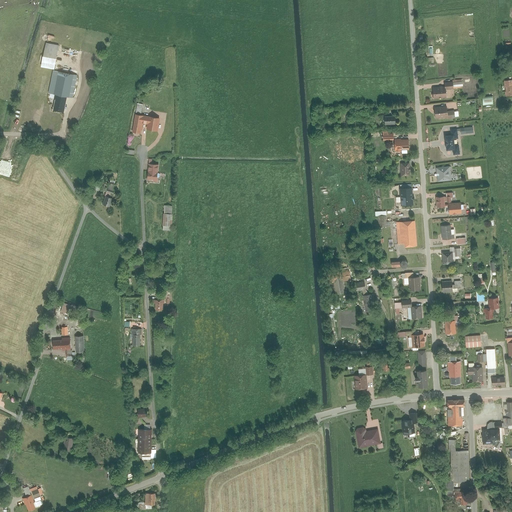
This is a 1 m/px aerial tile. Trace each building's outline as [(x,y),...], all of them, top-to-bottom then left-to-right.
[(47,42),(42,67),(53,70),(58,45),(47,42)] [(78,75),(54,70),(49,95),(56,96),(54,108),(64,110),(67,97),(74,98),(78,75)] [(447,87),(434,88),(435,98),(448,97),(447,89),(447,87)] [(495,96),(484,97),(485,104),(495,103),(495,96)] [(449,106),(436,108),(437,118),(450,116),(450,111),(449,106)] [(144,116),(135,115),(132,132),(141,134),(144,116)] [(398,115),(387,116),(387,123),(399,123),(398,115)] [(159,118),(149,117),(148,129),(158,131),(159,118)] [(459,129),(452,129),(453,135),(457,134),(457,138),(460,138),(459,133),(459,129)] [(453,135),(446,136),(447,149),(454,149),(458,148),(458,144),(457,138),(457,134),(453,135)] [(410,139),(395,140),(396,151),(411,150),(410,139)] [(411,175),(411,163),(402,163),(403,175),(411,175)] [(158,164),(149,164),(148,179),(157,179),(158,164)] [(450,165),(436,167),(437,181),(452,179),(450,165)] [(413,204),(412,188),(399,189),(401,205),(413,204)] [(106,191),(102,205),(110,208),(114,193),(106,191)] [(443,196),(435,196),(436,207),(444,206),(444,200),(443,196)] [(460,202),(447,203),(448,213),(461,212),(460,202)] [(173,214),(164,213),(164,225),(172,225),(173,214)] [(385,215),(377,216),(378,227),(386,226),(386,221),(385,215)] [(417,245),(415,221),(399,222),(401,243),(405,243),(405,246),(417,245)] [(450,224),(440,225),(442,239),(454,237),(454,233),(451,234),(450,224)] [(452,251),(452,258),(458,258),(458,256),(461,256),(461,248),(453,248),(454,251),(452,251)] [(452,251),(441,251),(441,263),(452,263),(452,258),(452,251)] [(347,269),(327,273),(329,284),(333,283),(343,281),(349,280),(347,269)] [(414,276),(408,277),(409,289),(420,288),(419,276),(414,276)] [(452,280),(441,281),(442,292),(452,291),(452,288),(452,284),(452,280)] [(343,281),(333,283),(335,295),(345,293),(343,281)] [(365,281),(356,282),(357,290),(366,289),(365,281)] [(499,297),(488,298),(488,308),(491,307),(499,307),(499,297)] [(163,300),(154,300),(154,311),(163,311),(163,300)] [(78,316),(81,307),(66,302),(63,311),(78,316)] [(422,304),(411,305),(411,306),(412,318),(423,317),(422,304)] [(452,320),(444,320),(445,333),(455,332),(455,320),(452,320)] [(424,333),(412,334),(412,346),(425,346),(424,333)] [(141,334),(133,334),(133,346),(141,346),(141,334)] [(479,335),(465,336),(465,347),(480,346),(479,335)] [(50,341),(51,350),(68,348),(67,336),(59,337),(59,340),(50,341)] [(84,337),(75,337),(75,352),(84,352),(84,337)] [(496,348),(486,349),(488,372),(497,371),(496,348)] [(427,350),(418,351),(419,370),(428,369),(427,350)] [(450,361),(449,362),(449,376),(450,376),(460,376),(461,376),(461,368),(461,361),(456,361),(450,361)] [(483,366),(468,367),(468,373),(472,373),(473,380),(483,380),(483,366)] [(419,370),(414,370),(415,376),(415,380),(415,386),(429,385),(428,369),(419,370)] [(366,374),(354,375),(355,389),(367,388),(366,374)] [(505,377),(492,377),(492,385),(505,384),(505,377)] [(464,400),(447,401),(447,405),(449,405),(449,408),(445,408),(445,415),(448,415),(448,425),(463,424),(463,414),(464,414),(464,400)] [(137,409),(138,417),(149,417),(148,408),(137,409)] [(411,418),(401,419),(403,433),(413,432),(412,423),(411,418)] [(486,425),(486,429),(498,429),(498,427),(502,427),(501,421),(489,422),(486,425)] [(364,427),(355,429),(358,446),(379,442),(376,428),(365,430),(364,427)] [(486,429),(482,429),(483,444),(491,443),(491,439),(498,439),(498,429),(486,429)] [(151,430),(139,430),(139,454),(151,454),(151,430)] [(73,439),(65,437),(63,448),(70,450),(73,439)] [(498,440),(493,446),(497,448),(501,442),(498,440)] [(456,451),(451,451),(452,481),(454,481),(470,480),(469,450),(456,451)] [(445,481),(445,492),(455,492),(455,489),(454,481),(452,481),(445,481)] [(38,488),(31,491),(34,497),(40,494),(38,488)] [(155,494),(145,494),(145,505),(155,505),(155,494)] [(28,511),(34,510),(29,496),(21,499),(26,511),(28,511)]
